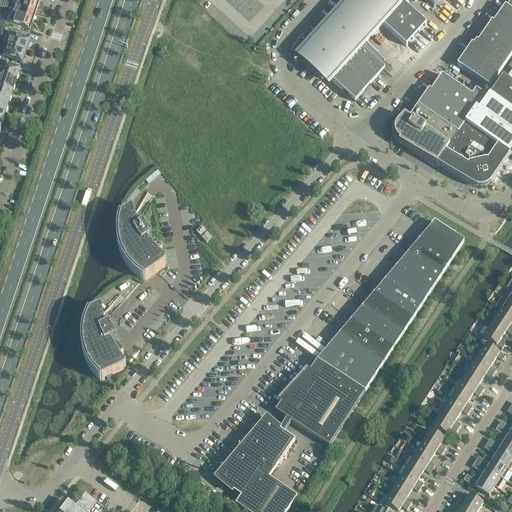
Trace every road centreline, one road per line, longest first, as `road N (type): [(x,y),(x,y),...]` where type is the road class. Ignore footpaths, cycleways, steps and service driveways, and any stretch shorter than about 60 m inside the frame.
road 1 (unclassified): [(0,500),(14,507),(32,502),(51,485),(347,141)]
road 2 (tertiary): [(0,462),(156,0)]
road 3 (primary): [(0,392),(131,0)]
road 4 (primary): [(104,0),(0,316)]
road 5 (residential): [(67,0),(0,198)]
road 6 (unclassified): [(347,141),(483,214),(511,177)]
road 7 (unclassified): [(347,141),(479,0)]
road 8 (unclassified): [(347,141),(287,74),(291,33),(320,0)]
road 9 (residential): [(430,511),(511,387)]
